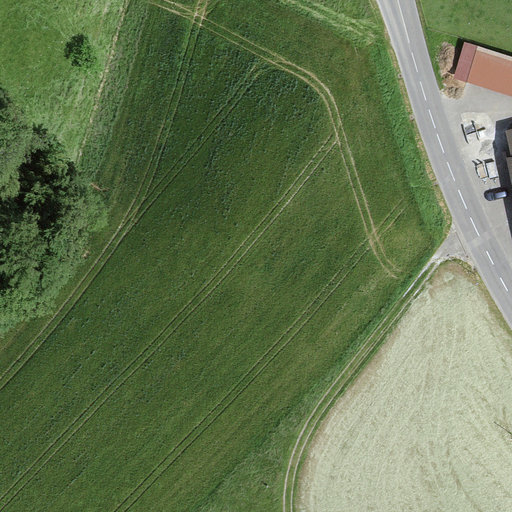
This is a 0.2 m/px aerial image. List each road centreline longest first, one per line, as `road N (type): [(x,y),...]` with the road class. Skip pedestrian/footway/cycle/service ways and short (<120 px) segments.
road 1 (track): [(478,236),(441,256),(334,387),(287,471),(289,511)]
road 2 (tertiary): [(511,298),(441,146),(394,0)]
